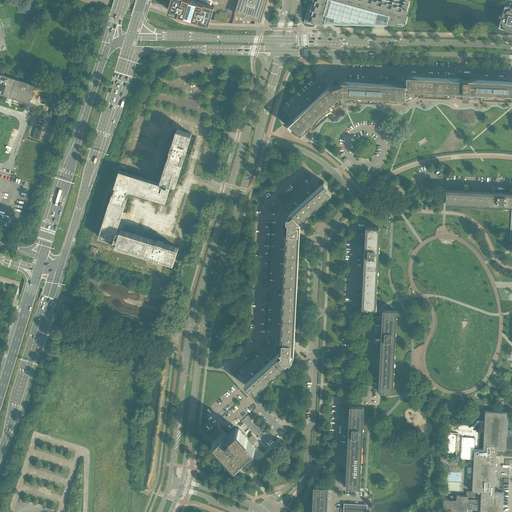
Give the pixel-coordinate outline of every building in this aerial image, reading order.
[(35,4),(32,0),(14,0),(13,5),(17,6),(20,12),(27,14),(33,11),(35,4)] [(216,0),(171,0),(169,10),(186,15),(186,14),(187,15),(187,14),(189,15),(190,15),(192,16),(192,17),(209,23),(216,0)] [(239,0),(235,13),(259,21),(265,0),(239,0)] [(409,4),(395,0),(311,0),(305,23),(403,23),(409,4)] [(511,7),(504,5),(502,12),(500,20),(498,27),(511,30),(511,7)] [(0,94),(28,103),(34,85),(0,74),(0,94)] [(511,81),(508,81),(508,82),(485,81),(485,80),(469,79),(469,78),(463,77),(463,79),(447,78),(447,79),(424,78),(424,77),(408,76),(408,85),(407,102),(409,101),(412,100),(414,98),(416,97),(418,95),(420,96),(420,98),(419,98),(421,98),(423,97),(425,96),(428,96),(431,95),(433,95),(436,95),(439,96),(442,96),(444,97),(447,98),(449,99),(450,100),(450,99),(450,97),(452,97),(454,98),(456,98),(458,99),(460,99),(462,100),(462,101),(465,101),(468,101),(468,100),(470,100),(472,100),(475,99),(477,99),(479,98),(481,99),(481,101),(480,101),(483,100),(486,99),(489,99),(492,98),(494,98),(497,98),(500,99),(503,99),(505,100),(508,101),(511,103),(511,102),(510,102),(511,100),(511,81)] [(407,102),(408,85),(382,84),(382,85),(359,84),(359,82),(337,81),(337,80),(333,81),(334,83),(318,97),(319,98),(302,114),(301,113),(286,127),(285,126),(286,128),(287,129),(289,131),(290,132),(292,133),(293,134),(295,135),(296,136),(298,137),(300,138),(300,137),(302,136),(305,134),(306,133),(307,132),(309,131),(311,129),(312,130),(312,131),(313,130),(314,128),(315,126),(316,124),(318,122),(319,120),(321,118),(323,116),(325,115),(327,114),(330,112),(332,111),(334,111),(335,110),(334,110),(333,109),(335,108),(336,107),(338,106),(340,105),(342,105),(344,105),(345,104),(345,103),(347,103),(349,102),(351,102),(353,101),(355,101),(355,103),(354,103),(354,104),(356,103),(357,102),(360,102),(363,101),(365,101),(368,101),(371,101),(374,101),(377,102),(379,103),(382,104),(383,104),(385,105),(384,104),(384,102),(387,103),(389,103),(392,103),(394,104),(397,104),(399,103),(402,103),(405,102),(407,102)] [(36,127),(32,138),(38,140),(42,129),(36,127)] [(98,236),(98,237),(114,241),(117,230),(118,226),(123,212),(127,198),(128,199),(128,197),(129,197),(129,196),(130,196),(130,195),(129,195),(129,193),(129,191),(165,202),(168,194),(168,192),(170,193),(171,190),(172,190),(172,189),(173,184),(176,184),(177,185),(177,184),(179,176),(185,157),(186,156),(187,156),(188,154),(189,154),(189,153),(190,153),(190,152),(189,152),(190,149),(188,149),(188,147),(192,134),(187,132),(182,130),(176,129),(171,143),(169,151),(162,172),(162,175),(161,176),(160,180),(161,180),(161,183),(151,180),(140,176),(126,172),(121,170),(119,170),(117,176),(114,187),(115,187),(113,193),(112,193),(111,193),(98,236)] [(296,289),(298,247),(298,234),(297,234),(297,231),(299,231),(299,225),(297,225),(297,222),(300,222),(301,222),(300,221),(331,194),(332,194),(326,188),(328,186),(324,182),(322,184),(323,185),(292,213),(293,214),(290,217),(287,217),(283,217),(283,223),(284,217),(287,218),(286,222),(288,222),(288,224),(286,224),(286,225),(287,225),(287,230),(286,230),(283,230),(287,230),(284,288),(296,289)] [(511,194),(446,192),(445,203),(511,206),(510,241),(511,240),(511,194)] [(375,310),(378,228),(367,227),(363,309),(375,310)] [(164,242),(165,241),(162,240),(162,239),(161,239),(161,238),(160,239),(157,238),(157,240),(121,229),(120,231),(117,230),(114,241),(116,242),(115,244),(116,244),(115,245),(116,245),(152,256),(173,263),(174,263),(177,253),(178,254),(178,252),(177,252),(179,247),(164,242)] [(92,246),(89,253),(95,255),(98,248),(92,246)] [(292,352),(294,329),(296,289),(284,288),(281,346),(280,346),(280,347),(281,347),(281,351),(277,351),(277,352),(280,352),(281,353),(248,383),(247,381),(245,384),(245,383),(245,384),(248,388),(250,386),(256,392),(256,391),(286,364),(287,364),(286,363),(288,361),(289,362),(293,359),(291,357),(291,352),(292,352)] [(391,392),(395,311),(384,310),(383,335),(380,392),(391,392)] [(359,488),(363,407),(351,406),(347,488),(359,488)] [(511,430),(506,430),(507,412),(500,412),(500,410),(492,410),(492,411),(485,411),(484,421),(476,421),(476,423),(470,427),(470,429),(468,429),(468,425),(446,424),(444,454),(456,455),(456,453),(461,453),(461,458),(460,458),(473,459),(473,461),(471,461),(471,465),(473,465),(473,475),(471,475),(471,479),(472,479),(472,491),(466,491),(467,491),(467,496),(457,495),(457,497),(450,496),(450,500),(444,500),(444,499),(443,508),(444,508),(451,508),(451,511),(466,511),(467,511),(467,506),(472,507),(472,509),(480,510),(479,511),(502,511),(503,492),(494,492),(496,454),(505,455),(505,450),(511,450),(511,430)] [(213,427),(208,423),(204,427),(208,432),(213,427)] [(218,429),(210,436),(240,469),(248,462),(244,457),(256,446),(258,448),(261,445),(252,435),(247,440),(237,430),(229,437),(230,438),(228,440),(222,433),(218,429)] [(325,511),(327,487),(315,486),(314,511),(325,511)]
